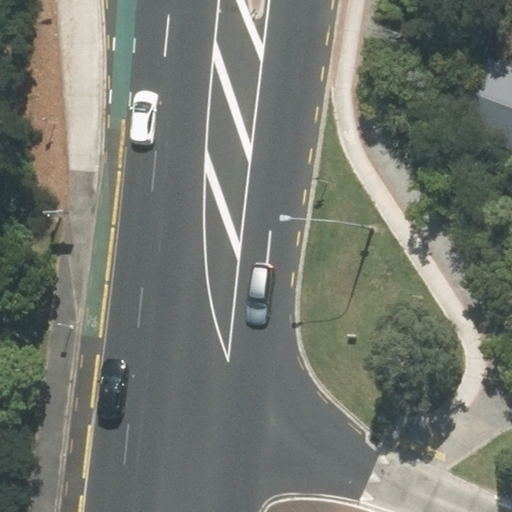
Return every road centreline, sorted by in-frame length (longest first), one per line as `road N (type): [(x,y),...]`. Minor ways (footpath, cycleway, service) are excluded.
road 1 (primary): [(307,0),(255,434)]
road 2 (primary): [(127,409),(178,0)]
road 3 (tertiary): [(255,434),(420,487),(458,511)]
road 4 (tertiary): [(127,409),(255,434)]
